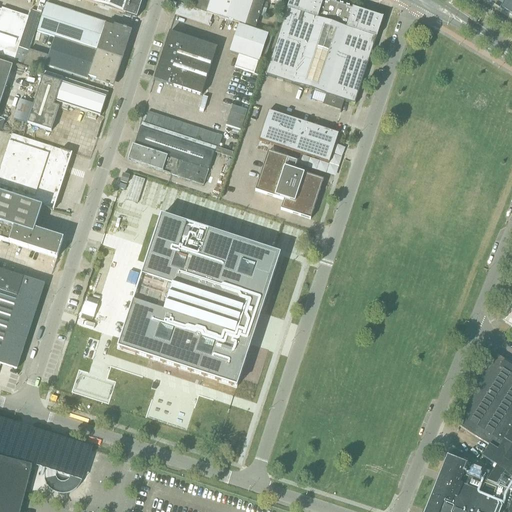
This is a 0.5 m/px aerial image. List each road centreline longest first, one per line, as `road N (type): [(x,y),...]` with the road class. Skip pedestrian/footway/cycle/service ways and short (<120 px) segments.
road 1 (unclassified): [(252,485),(410,0)]
road 2 (unclassified): [(24,410),(157,0)]
road 3 (unclassified): [(252,485),(24,410)]
road 4 (unclassified): [(472,328),(399,511)]
